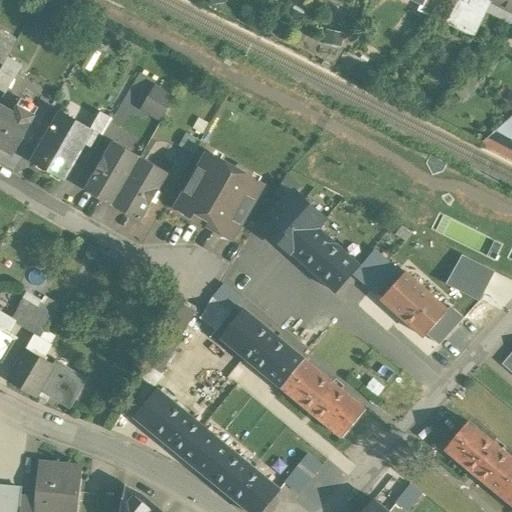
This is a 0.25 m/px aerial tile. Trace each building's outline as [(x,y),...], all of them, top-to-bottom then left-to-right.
[(424,0),(422,5),(419,11),(431,16),(445,0),(424,0)] [(471,0),(468,6),(459,2),(450,20),(477,33),(487,13),(483,11),(488,0),(471,0)] [(511,0),(488,0),(511,11),(511,0)] [(15,41),(0,32),(0,65),(1,65),(15,41)] [(16,73),(2,65),(0,68),(0,91),(4,94),(16,73)] [(174,100),(156,89),(144,109),(162,120),(174,100)] [(10,113),(0,107),(0,150),(9,155),(27,123),(36,108),(19,98),(10,113)] [(112,119),(101,112),(91,131),(92,131),(84,144),(94,150),(112,119)] [(91,131),(61,113),(33,161),(64,179),(84,144),(92,131),(91,131)] [(488,147),(511,159),(511,144),(494,135),(488,147)] [(141,158),(113,142),(85,190),(113,206),(141,158)] [(263,185),(208,153),(179,203),(202,216),(200,218),(211,225),(213,222),(235,235),(263,185)] [(168,174),(141,158),(113,206),(140,222),(168,174)] [(300,187),(287,175),(275,194),(285,203),(295,192),(300,187)] [(325,219),(295,192),(285,203),(279,212),(280,213),(274,220),(276,221),(267,231),(292,254),(317,227),(317,228),(318,227),(325,219)] [(438,214),(430,229),(493,262),(501,247),(438,214)] [(360,265),(318,227),(317,228),(317,227),(292,254),(335,293),(360,265)] [(480,301),(496,271),(461,253),(445,283),(480,301)] [(371,261),(357,278),(367,286),(381,269),(371,261)] [(448,310),(405,272),(382,299),(424,337),(448,310)] [(41,302),(26,293),(22,299),(37,308),(41,302)] [(37,308),(22,299),(10,320),(14,322),(25,329),(37,308)] [(52,317),(37,308),(25,329),(40,338),(52,317)] [(305,360),(244,310),(222,338),(282,388),(305,360)] [(10,320),(0,314),(0,351),(8,339),(5,337),(14,322),(10,320)] [(53,366),(31,353),(34,349),(29,346),(26,350),(9,380),(37,396),(42,388),(54,366),(53,366)] [(511,352),(502,364),(511,373),(511,352)] [(0,380),(2,382),(12,364),(1,358),(0,359),(0,380)] [(88,379),(56,360),(53,366),(54,366),(42,388),(51,393),(49,397),(70,409),(88,379)] [(366,410),(305,360),(282,388),(342,438),(366,410)] [(145,369),(131,397),(141,402),(162,376),(145,369)] [(219,440),(158,390),(136,418),(196,467),(219,440)] [(511,491),(511,458),(468,422),(445,450),(505,500),(511,491)] [(260,511),(280,489),(219,440),(196,467),(250,511),(260,511)] [(300,494),(322,467),(308,455),(286,483),(300,494)] [(77,511),(82,467),(39,462),(34,507),(33,511),(77,511)] [(395,503),(405,511),(407,511),(421,494),(409,485),(395,503)] [(19,489),(0,487),(0,511),(17,511),(19,505),(19,489)] [(159,511),(140,496),(128,491),(124,511),(159,511)] [(388,511),(374,500),(364,511),(388,511)]
